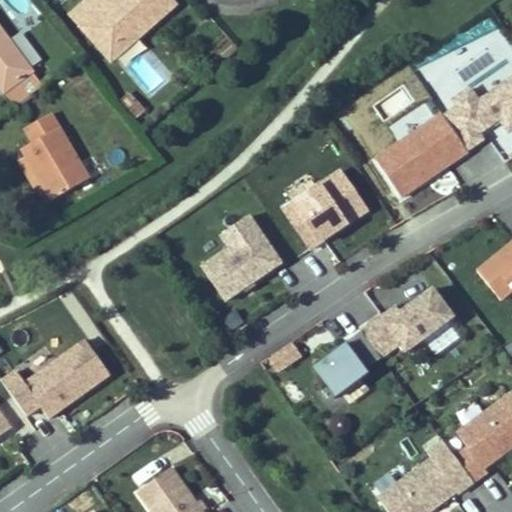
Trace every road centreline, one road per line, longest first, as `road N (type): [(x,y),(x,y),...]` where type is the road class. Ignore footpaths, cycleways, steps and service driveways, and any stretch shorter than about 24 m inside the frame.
road 1 (residential): [(181,403),(511,189)]
road 2 (residential): [(23,511),(181,403)]
road 3 (residential): [(181,403),(260,511)]
